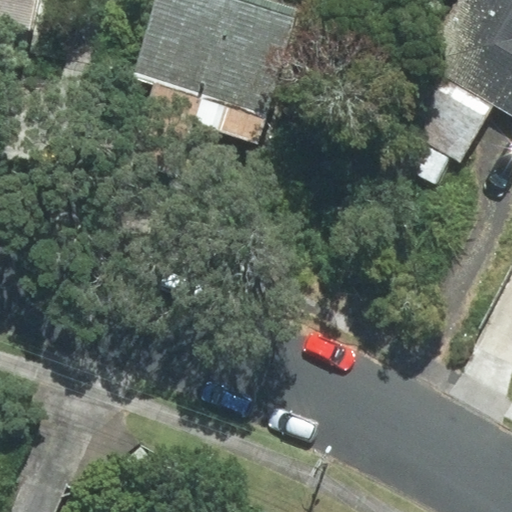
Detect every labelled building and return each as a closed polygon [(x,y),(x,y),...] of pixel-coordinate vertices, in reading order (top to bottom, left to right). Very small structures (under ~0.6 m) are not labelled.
[(0,0),(0,21),(32,28),(37,0),(0,0)] [(156,0),(133,77),(153,83),(202,98),(194,124),(258,143),(299,8),(271,0),(156,0)] [(511,0),(458,0),(422,63),(443,75),(493,104),(511,115),(511,0)] [(409,133),(459,162),(493,104),(443,75),(409,133)] [(202,98),(153,83),(139,130),(187,145),(194,124),(202,98)]
